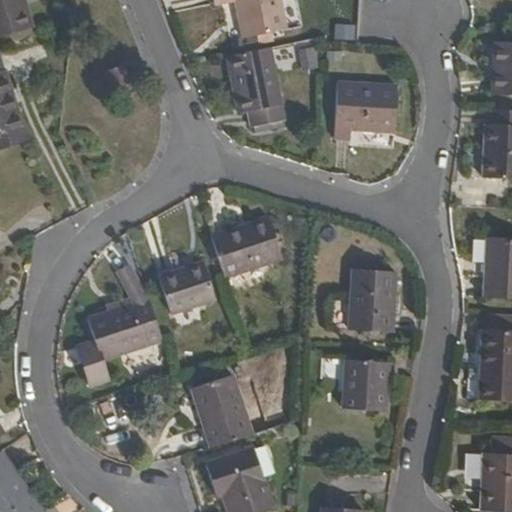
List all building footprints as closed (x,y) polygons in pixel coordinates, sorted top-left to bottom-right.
[(0,0),(0,27),(27,19),(20,0),(0,0)] [(281,21),(276,0),(233,0),(239,29),(281,21)] [(356,41),(357,25),(334,24),(333,39),(356,41)] [(511,88),(511,34),(490,34),(487,87),(511,88)] [(117,39),(100,41),(103,58),(119,55),(117,39)] [(264,39),(222,47),(228,75),(232,74),(234,87),(231,87),(234,103),(244,102),(247,117),(278,111),(264,39)] [(276,48),(275,68),(295,69),(296,49),(276,48)] [(317,48),(297,49),(297,69),(318,69),(317,48)] [(393,78),(334,76),(332,132),(347,133),(347,123),(391,125),(393,78)] [(0,136),(23,129),(18,114),(11,117),(0,84),(0,136)] [(511,103),(483,102),(482,113),(480,113),(477,168),(511,169),(511,103)] [(222,225),(207,229),(221,273),(280,255),(267,211),(244,218),(245,222),(224,229),(222,225)] [(511,290),(511,231),(480,231),(478,290),(511,290)] [(127,300),(143,295),(130,259),(115,264),(127,300)] [(156,275),(169,313),(212,299),(199,261),(156,275)] [(350,262),(346,324),(389,327),(392,265),(350,262)] [(158,339),(143,295),(127,300),(128,302),(84,318),(92,340),(74,346),(88,386),(107,379),(99,357),(141,343),(142,345),(158,339)] [(511,307),(481,306),(481,320),(476,319),(473,390),(511,391),(511,307)] [(384,355),(341,353),(339,401),(382,403),(384,355)] [(187,384),(206,442),(248,429),(229,370),(187,384)] [(241,511),(267,502),(245,444),(198,460),(209,491),(215,488),(223,511),(241,511)] [(511,504),(511,446),(479,445),(475,503),(511,504)] [(0,459),(0,511),(33,511),(34,511),(21,494),(26,491),(12,470),(9,472),(0,459)] [(34,511),(33,511),(57,511),(61,510),(53,499),(34,511)] [(358,511),(360,503),(319,501),(318,511),(358,511)]
